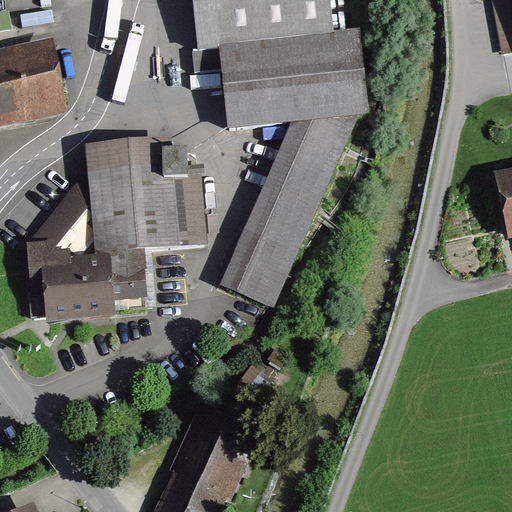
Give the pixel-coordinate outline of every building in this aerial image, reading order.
[(226,67),(231,131),(298,124),(223,288),(271,310),(357,116),(364,116),(355,39),(330,43),(325,0),(195,0),(203,71),(226,67)] [(56,54),(0,64),(0,135),(68,123),(56,54)] [(169,152),(88,160),(91,197),(37,255),(44,323),(150,312),(145,260),(207,254),(199,163),(171,166),(169,152)] [(511,184),(495,188),(507,247),(511,245),(511,184)] [(218,511),(238,466),(193,446),(164,511),(218,511)]
